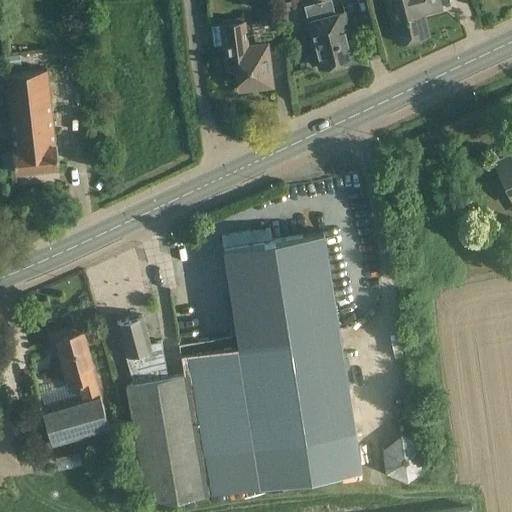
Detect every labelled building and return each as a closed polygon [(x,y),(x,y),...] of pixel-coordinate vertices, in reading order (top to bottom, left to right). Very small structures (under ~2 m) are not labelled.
[(441,7),(439,0),(387,0),(398,41),(429,34),(425,19),(421,17),(423,12),(441,7)] [(271,5),(267,9),(268,14),(272,18),(277,17),(281,13),(280,8),(276,4),(271,5)] [(348,25),(345,11),(307,21),(319,67),(354,58),(346,26),(348,25)] [(249,44),(246,20),(212,24),(214,44),(224,43),(228,70),(236,69),(238,89),(272,85),(267,41),(249,44)] [(59,164),(48,71),(5,76),(16,169),(59,164)] [(511,153),(495,161),(504,179),(511,195),(511,153)] [(270,227),(222,234),(224,245),(272,237),(270,227)] [(134,382),(127,383),(133,414),(148,502),(152,502),(362,467),(327,249),(324,230),(224,246),(239,344),(182,354),(185,373),(169,376),(134,382)] [(129,318),(117,321),(123,340),(126,354),(127,354),(130,365),(134,382),(169,376),(162,340),(150,342),(143,314),(139,315),(136,314),(130,315),(129,318)] [(84,394),(42,406),(52,443),(53,445),(111,429),(99,389),(99,390),(96,380),(92,364),(88,350),(83,330),(70,334),(69,328),(50,333),(55,352),(61,351),(70,383),(80,380),(84,394)] [(426,465),(423,441),(401,431),(382,446),(385,470),(406,479),(426,465)]
